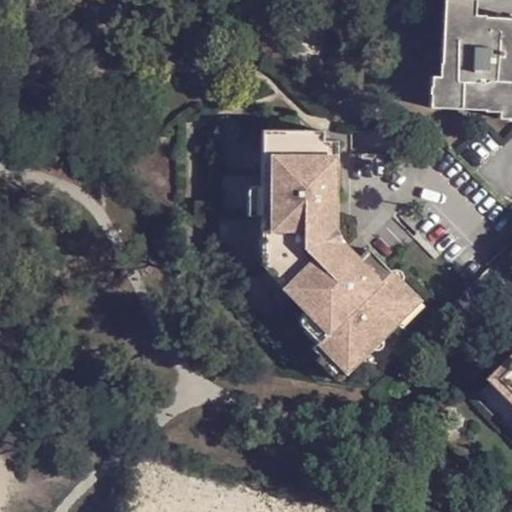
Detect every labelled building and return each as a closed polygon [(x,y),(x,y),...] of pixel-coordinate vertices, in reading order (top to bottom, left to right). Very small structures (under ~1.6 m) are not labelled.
[(472,0),(442,0),(440,63),(438,63),(438,78),(430,77),(429,86),(427,87),(427,95),(428,95),(427,106),(497,113),(497,118),(511,118),(511,19),(472,16),(472,0)] [(266,188),(320,130),(278,129),(278,169),(266,169),(266,185),(266,188)] [(278,169),(278,129),(266,129),(266,169),(278,169)] [(327,130),(320,130),(266,188),(266,216),(278,216),(278,259),(307,292),(298,301),(311,312),(331,333),(321,343),(350,372),(400,322),(396,319),(418,297),(372,250),(359,262),(341,243),(335,230),(335,202),(340,202),(342,139),(328,139),(327,130)] [(278,216),(266,216),(265,258),(270,271),(298,301),(307,292),(278,259),(278,216)] [(427,306),(418,297),(396,319),(400,322),(405,329),(427,306)] [(331,333),(311,312),(304,321),(306,327),(321,343),(331,333)] [(340,382),(350,372),(321,343),(315,350),(322,357),(318,361),(340,382)] [(511,359),(499,372),(511,385),(511,359)] [(511,385),(499,372),(492,379),(511,399),(511,385)] [(150,457),(139,511),(340,511),(344,496),(150,457)]
